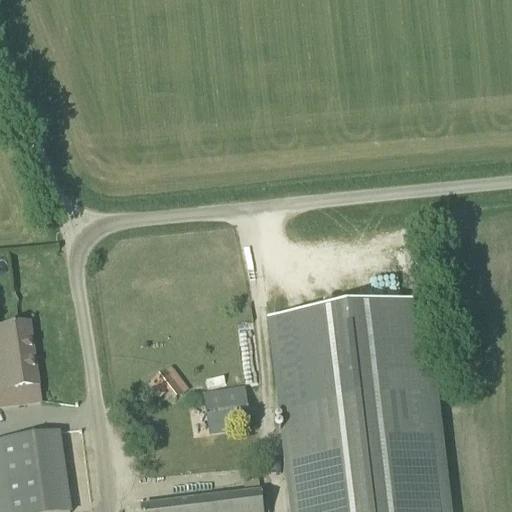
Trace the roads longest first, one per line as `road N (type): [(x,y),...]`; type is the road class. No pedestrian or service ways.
road 1 (unclassified): [(65,227),(511,182)]
road 2 (unclassified): [(110,511),(65,227)]
road 3 (unclassified): [(65,227),(0,54)]
